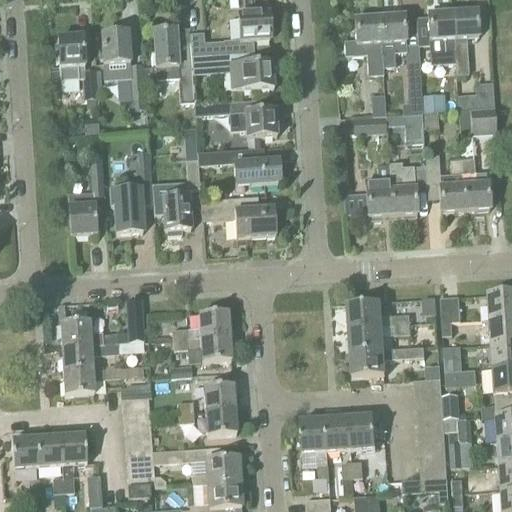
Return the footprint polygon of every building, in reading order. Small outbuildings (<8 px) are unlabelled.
[(453,18),(456,68),(457,81),(470,80),(467,44),(478,43),(477,16),(453,18)] [(431,70),(456,68),(453,18),(428,20),(428,23),(417,24),(418,48),(430,47),(431,70)] [(191,62),(234,60),(255,58),(254,47),(270,46),(268,20),(239,22),(240,48),(205,50),(205,39),(189,40),(190,53),(191,62)] [(379,22),(383,72),(397,71),(396,56),(406,56),(406,48),(403,21),(379,22)] [(383,80),(383,72),(379,22),(354,24),(356,51),(345,52),(346,62),(368,60),(369,82),(383,80)] [(176,35),(153,37),(156,85),(177,84),(179,109),(192,108),(190,53),(177,54),(176,35)] [(126,79),(126,69),(128,69),(126,38),(100,40),(103,70),(117,70),(118,80),(126,79)] [(85,75),(85,72),(83,41),(57,43),(60,85),(86,84),(87,104),(98,103),(96,75),(85,75)] [(234,60),(191,62),(192,74),(227,71),(235,71),(234,60)] [(418,60),(405,60),(407,95),(419,95),(418,60)] [(229,97),(273,94),(271,68),(235,71),(227,71),(229,97)] [(135,134),(147,133),(143,72),(131,72),(135,134)] [(445,112),(478,105),(476,94),(443,101),(445,112)] [(419,95),(407,95),(407,105),(420,104),(419,95)] [(459,118),(494,115),(493,97),(480,97),(480,109),(459,110),(459,118)] [(375,123),(386,122),(385,101),(373,102),(375,123)] [(422,106),(423,120),(433,119),(433,105),(422,106)] [(249,119),(249,107),(194,110),(195,122),(228,120),(229,139),(246,138),(246,144),(276,142),(275,117),(249,119)] [(494,115),(459,118),(461,141),(496,138),(494,115)] [(440,134),(439,119),(433,119),(423,120),(424,135),(440,134)] [(406,163),(426,162),(424,135),(423,120),(404,121),(406,163)] [(387,137),(386,122),(375,123),(360,124),(361,139),(387,137)] [(57,142),(68,141),(68,130),(56,131),(57,142)] [(231,168),(246,167),(245,155),(197,159),(198,166),(198,171),(231,168)] [(463,181),(462,164),(449,165),(451,192),(439,192),(437,161),(426,162),(426,172),(428,193),(428,205),(440,204),(441,219),(465,217),(464,191),(463,191),(463,181)] [(68,200),(71,244),(96,242),(94,203),(102,203),(100,163),(92,164),(94,199),(68,200)] [(464,191),(465,217),(490,215),(502,214),(500,188),(488,189),(475,190),(473,164),(462,164),(463,181),(463,191),(464,191)] [(232,191),(277,188),(275,165),(246,167),(231,168),(232,191)] [(199,194),(198,171),(198,166),(186,166),(188,195),(199,194)] [(428,193),(426,172),(402,174),(402,169),(389,170),(392,222),(403,221),(404,225),(415,224),(416,220),(417,220),(414,194),(428,193)] [(381,222),(392,222),(389,170),(379,171),(380,185),(365,187),(366,198),(368,223),(369,223),(370,227),(381,226),(381,222)] [(142,238),(141,218),(151,217),(148,175),(137,176),(138,197),(107,199),(108,212),(114,212),(116,240),(142,238)] [(181,236),(190,235),(188,202),(165,203),(164,191),(152,192),(154,221),(163,221),(164,237),(166,237),(166,239),(181,239),(181,236)] [(245,216),(244,204),(200,207),(202,228),(233,226),(234,244),(239,245),(275,242),(273,214),(245,216)] [(490,326),(511,324),(511,298),(488,300),(490,326)] [(142,322),(141,305),(130,306),(131,323),(142,322)] [(380,307),(347,309),(349,332),(381,330),(380,307)] [(440,329),(451,329),(450,316),(440,317),(440,329)] [(172,345),(230,341),(228,317),(199,319),(200,333),(172,335),(172,345)] [(396,330),(411,329),(411,319),(396,320),(396,330)] [(491,350),(511,348),(511,324),(490,326),(491,350)] [(116,349),(120,349),(119,340),(105,341),(105,339),(90,340),(89,326),(60,328),(62,353),(91,351),(105,350),(116,349)] [(397,340),(412,339),(411,329),(396,330),(397,340)] [(451,329),(440,329),(441,342),(452,341),(451,329)] [(381,330),(349,332),(350,358),(383,355),(381,330)] [(230,341),(172,345),(173,355),(201,353),(202,368),(232,366),(230,341)] [(493,374),(511,372),(511,348),(491,350),(493,374)] [(116,349),(105,350),(107,360),(117,360),(116,349)] [(63,378),(92,376),(91,351),(62,353),(63,378)] [(423,353),(383,355),(350,358),(352,383),(385,381),(384,365),(423,363),(423,353)] [(444,377),(453,377),(452,364),(443,365),(444,377)] [(172,382),(193,381),(193,372),(171,373),(172,382)] [(511,372),(493,374),(495,411),(487,412),(488,423),(496,422),(511,421),(511,372)] [(142,373),(92,376),(63,378),(65,402),(94,400),(93,385),(142,381),(142,373)] [(453,377),(444,377),(445,391),(454,391),(453,377)] [(414,389),(415,405),(442,403),(442,399),(441,388),(414,389)] [(205,418),(235,416),(233,390),(193,393),(194,406),(205,405),(205,418)] [(120,394),(121,406),(147,404),(146,392),(120,394)] [(457,398),(442,399),(442,403),(443,418),(443,423),(458,422),(457,398)] [(415,405),(416,420),(443,418),(442,403),(415,405)] [(121,406),(127,491),(154,490),(147,404),(121,406)] [(176,419),(191,418),(190,410),(176,411),(176,419)] [(235,416),(205,418),(207,442),(236,440),(235,416)] [(191,418),(176,419),(177,428),(192,427),(191,418)] [(416,420),(417,434),(444,433),(444,426),(443,423),(443,418),(416,420)] [(498,447),(511,446),(511,421),(496,422),(498,447)] [(349,423),(351,457),(376,455),(374,422),(349,423)] [(349,423),(324,425),(326,459),(351,457),(349,423)] [(324,425),(300,427),(302,460),(326,459),(324,425)] [(444,433),(445,447),(445,451),(456,450),(456,449),(468,448),(467,426),(454,427),(454,425),(444,426),(444,433)] [(417,434),(418,448),(445,447),(444,433),(417,434)] [(61,442),(63,471),(87,469),(84,440),(61,442)] [(52,472),(63,471),(61,442),(36,443),(38,473),(39,485),(53,484),(52,472)] [(13,475),(38,473),(36,443),(11,445),(13,475)] [(500,471),(511,469),(511,446),(498,447),(500,471)] [(418,448),(419,461),(446,460),(445,451),(445,447),(418,448)] [(447,471),(447,474),(457,473),(456,450),(445,451),(446,460),(447,471)] [(419,461),(420,473),(447,471),(446,460),(419,461)] [(191,491),(208,490),(240,488),(238,463),(206,466),(207,481),(191,482),(191,491)] [(342,484),(351,484),(351,468),(341,469),(342,484)] [(351,484),(361,483),(361,468),(351,468),(351,484)] [(501,495),(511,494),(511,469),(500,471),(501,495)] [(318,486),(328,485),(327,471),(317,471),(318,486)] [(447,471),(420,473),(421,484),(447,483),(447,474),(447,471)] [(292,496),(312,492),(309,480),(289,485),(292,496)] [(64,483),(65,499),(74,498),(73,482),(64,483)] [(66,509),(65,499),(64,483),(53,484),(54,510),(66,509)] [(447,483),(421,484),(422,499),(438,498),(439,510),(449,510),(449,499),(448,485),(447,483)] [(449,499),(459,498),(458,484),(448,485),(449,499)] [(40,501),(39,485),(30,486),(32,502),(40,501)] [(241,511),(240,488),(208,490),(209,510),(191,511),(190,511),(241,511)] [(128,507),(154,506),(154,490),(127,491),(128,507)] [(502,511),(511,511),(511,494),(501,495),(502,511)] [(449,511),(459,511),(459,498),(449,499),(449,510),(449,511)] [(352,511),(366,511),(365,501),(352,503),(352,511)] [(365,501),(366,511),(377,511),(377,501),(365,501)]
